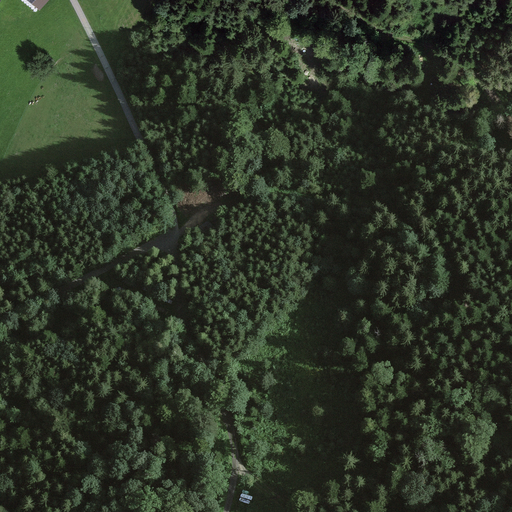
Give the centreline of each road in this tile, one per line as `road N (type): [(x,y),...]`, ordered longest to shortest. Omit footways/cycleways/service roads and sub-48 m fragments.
road 1 (track): [(73,0),(169,202),(175,237),(0,331)]
road 2 (track): [(175,237),(181,316),(234,444),(226,511)]
road 3 (track): [(511,121),(470,66),(331,0)]
